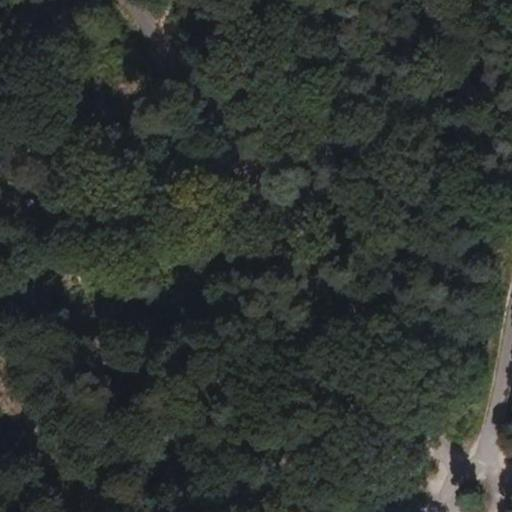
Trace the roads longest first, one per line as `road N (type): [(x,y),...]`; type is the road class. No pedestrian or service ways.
road 1 (track): [(123,0),(452,471)]
road 2 (unclassified): [(477,464),(511,279)]
